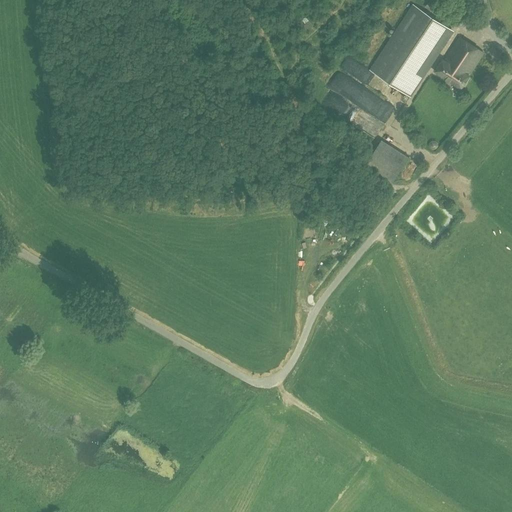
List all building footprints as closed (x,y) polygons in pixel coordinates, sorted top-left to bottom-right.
[(430,0),(425,7),(435,13),(441,3),(439,1),(440,0),(430,0)] [(384,78),(411,95),(443,45),(453,30),(413,4),(370,69),(384,78)] [(463,15),(470,20),(476,11),(469,7),(463,15)] [(312,32),(318,28),(313,21),(308,24),(312,32)] [(435,71),(461,88),(470,75),(469,75),(484,52),(461,36),(446,60),(443,58),(435,71)] [(380,142),(385,136),(371,123),(366,129),(380,142)] [(365,166),(393,183),(409,157),(382,139),(365,166)]
